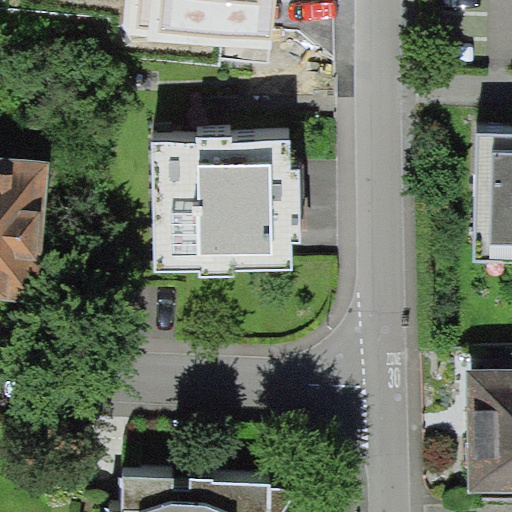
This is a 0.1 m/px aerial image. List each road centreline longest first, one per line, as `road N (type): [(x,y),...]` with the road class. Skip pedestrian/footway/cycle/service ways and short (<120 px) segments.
road 1 (residential): [(383,363),(0,361)]
road 2 (residential): [(383,363),(379,0)]
road 3 (residential): [(385,511),(383,363)]
road 4 (unknown): [(100,364),(97,511)]
